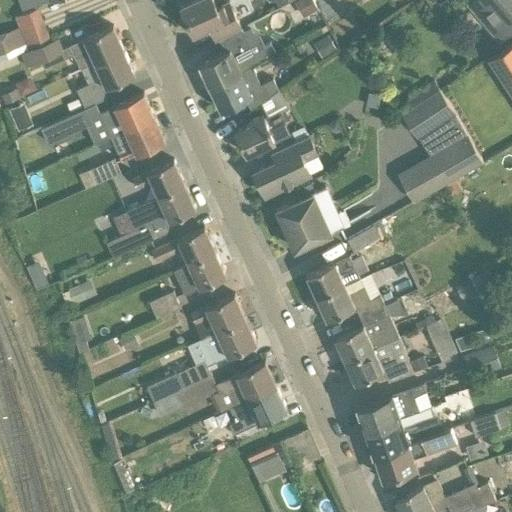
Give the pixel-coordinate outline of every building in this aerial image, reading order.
[(38,4),(46,0),(19,0),(23,9),(38,4)] [(219,38),(220,40),(242,28),(241,27),(242,27),(231,1),(218,7),(215,0),(194,0),(182,5),(195,33),(211,26),(217,40),(219,38)] [(430,0),(437,11),(450,2),(449,0),(443,0),(441,2),(436,1),(436,0),(430,0)] [(511,0),(472,0),(469,3),(501,39),(511,29),(511,0)] [(18,15),(21,25),(22,26),(44,18),(40,8),(18,15)] [(44,18),(22,26),(26,37),(48,29),(44,18)] [(59,36),(51,40),(30,48),(21,52),(27,66),(41,61),(44,67),(75,53),(82,69),(97,63),(125,49),(114,24),(71,44),(63,47),(59,36)] [(26,37),(22,26),(21,25),(0,33),(0,52),(28,42),(26,37)] [(242,28),(220,40),(225,51),(201,63),(212,86),(242,72),(253,66),(252,65),(276,52),(271,41),(253,52),(242,28)] [(26,37),(28,42),(30,48),(51,40),(48,29),(26,37)] [(328,33),(313,42),(322,57),(337,48),(328,33)] [(511,41),(488,57),(511,92),(511,41)] [(136,73),(125,49),(97,63),(103,77),(78,89),(86,108),(108,97),(104,88),(136,73)] [(263,100),(263,101),(279,90),(273,77),(260,83),(253,66),(242,72),(212,86),(222,109),(246,98),(252,107),(263,100)] [(455,110),(441,89),(435,79),(416,91),(423,101),(405,113),(432,155),(399,174),(414,200),(484,160),(455,110)] [(18,86),(3,93),(7,102),(21,95),(18,86)] [(279,90),(263,101),(269,115),(265,117),(264,113),(250,119),(251,123),(237,130),(248,154),(276,141),(270,128),(287,121),(282,111),(292,107),(281,90),(280,90),(279,90)] [(112,135),(127,128),(155,115),(144,91),(101,111),(106,121),(112,135)] [(71,111),(83,106),(79,98),(68,102),(71,111)] [(67,133),(92,121),(86,108),(42,128),(46,137),(65,129),(67,133)] [(119,151),(123,160),(167,140),(155,115),(127,128),(134,144),(119,151)] [(30,117),(16,123),(19,131),(33,125),(30,117)] [(342,129),(338,119),(328,123),(330,129),(336,131),(342,129)] [(305,125),(293,131),(297,140),(309,134),(305,125)] [(273,151),(277,160),(255,170),(267,194),(311,173),(304,159),(317,153),(309,134),(297,140),(273,151)] [(121,172),(115,156),(90,167),(91,169),(97,182),(121,172)] [(153,181),(160,195),(186,183),(175,158),(134,177),(139,187),(153,181)] [(97,182),(91,169),(81,174),(87,187),(97,182)] [(456,176),(445,182),(452,195),(463,189),(456,176)] [(160,235),(156,226),(197,207),(186,183),(160,195),(166,208),(150,215),(152,220),(107,241),(114,256),(160,235)] [(278,208),(296,248),(332,232),(345,225),(327,186),(314,192),(278,208)] [(380,220),(345,239),(353,253),(381,236),(387,232),(380,220)] [(153,249),(157,260),(184,248),(190,262),(216,250),(205,225),(153,249)] [(176,268),(183,283),(187,293),(227,274),(216,250),(190,262),(176,268)] [(355,262),(351,254),(308,273),(318,296),(347,284),(340,269),(355,262)] [(46,271),(34,277),(38,287),(51,282),(46,271)] [(356,306),(360,315),(386,303),(372,273),(347,284),(318,296),(328,318),(356,306)] [(455,285),(466,307),(480,300),(470,279),(455,285)] [(80,283),(69,288),(76,303),(87,298),(80,283)] [(181,306),(173,289),(149,300),(157,317),(181,306)] [(503,304),(496,289),(481,296),(488,311),(503,304)] [(192,312),(203,338),(247,318),(236,293),(192,312)] [(360,315),(364,324),(336,336),(346,359),(375,346),(400,335),(386,303),(360,315)] [(426,318),(416,322),(418,327),(435,320),(434,315),(431,314),(426,316),(426,318)] [(426,324),(443,362),(461,356),(443,317),(435,320),(427,324),(426,324)] [(203,338),(214,361),(258,341),(247,318),(203,338)] [(462,350),(494,339),(489,326),(458,337),(462,350)] [(125,350),(139,343),(133,331),(119,338),(125,350)] [(77,344),(80,354),(90,350),(88,341),(77,344)] [(494,344),(465,354),(473,376),(502,366),(494,344)] [(379,355),(375,346),(346,359),(357,381),(384,369),(389,380),(414,372),(408,357),(399,360),(394,348),(379,355)] [(416,368),(426,364),(423,356),(412,360),(416,368)] [(205,358),(178,370),(186,386),(212,373),(205,358)] [(175,391),(162,397),(153,401),(161,416),(213,392),(221,409),(229,405),(230,406),(277,384),(266,360),(216,382),(212,373),(186,386),(175,391)] [(175,391),(168,375),(167,374),(154,380),(162,397),(175,391)] [(368,429),(403,417),(399,407),(428,397),(423,381),(359,403),(368,429)] [(229,422),(234,433),(288,408),(277,384),(230,406),(235,419),(229,422)] [(495,412),(501,428),(510,424),(504,409),(495,412)] [(476,436),(501,428),(495,412),(471,421),(476,436)] [(403,417),(368,429),(376,453),(444,429),(440,416),(406,427),(403,417)] [(452,427),(444,429),(376,453),(384,477),(417,466),(414,457),(457,442),(452,427)] [(294,462),(288,449),(283,438),(274,442),(279,453),(285,466),(294,462)] [(276,451),(272,443),(247,453),(251,462),(276,451)] [(119,444),(108,448),(112,460),(122,456),(119,444)] [(121,458),(113,462),(125,491),(133,488),(121,458)] [(469,508),(483,503),(496,498),(488,480),(480,484),(478,480),(470,483),(445,495),(443,491),(437,478),(424,484),(423,483),(407,491),(408,493),(396,499),(402,511),(434,511),(436,511),(435,510),(448,504),(451,511),(457,511),(469,507),(469,508)] [(486,511),(483,503),(469,508),(470,511),(486,511)]
